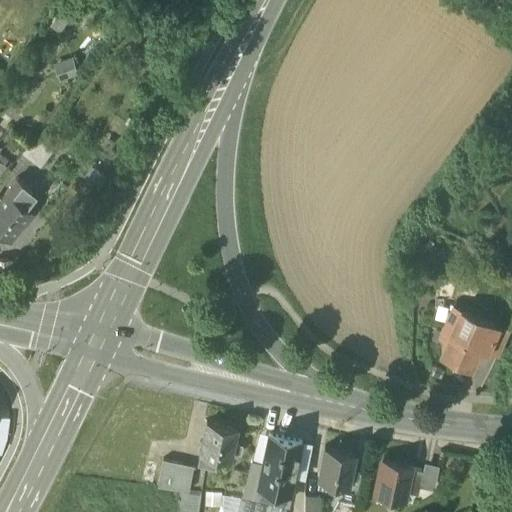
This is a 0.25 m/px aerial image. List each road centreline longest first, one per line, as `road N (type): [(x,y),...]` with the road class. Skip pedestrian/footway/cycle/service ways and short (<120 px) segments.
road 1 (secondary): [(316,398),(244,298),(228,237),(237,62)]
road 2 (secondary): [(237,62),(127,277),(99,350)]
road 3 (secondary): [(316,398),(99,350)]
road 4 (secondary): [(511,428),(316,398)]
